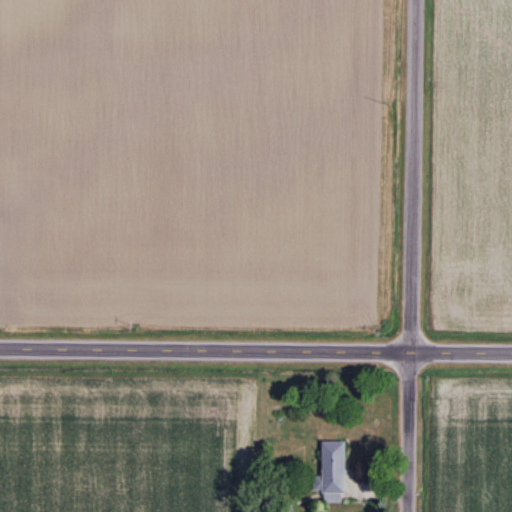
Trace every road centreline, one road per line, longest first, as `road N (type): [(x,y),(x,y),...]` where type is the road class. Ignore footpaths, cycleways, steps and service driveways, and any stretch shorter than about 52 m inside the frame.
road 1 (residential): [(403,511),(411,0)]
road 2 (residential): [(0,343),(511,348)]
